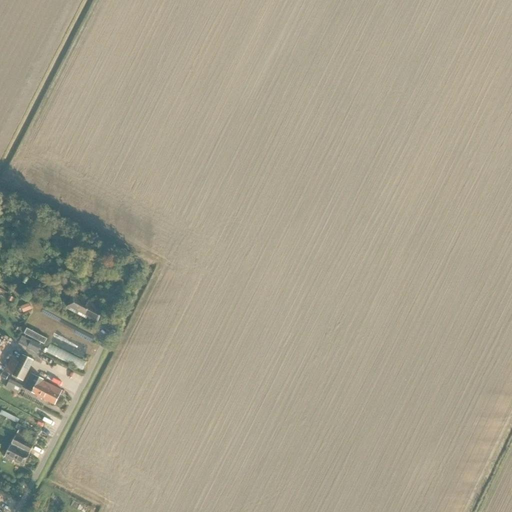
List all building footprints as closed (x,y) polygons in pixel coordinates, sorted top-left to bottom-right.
[(54,230),(48,227),(42,237),(48,241),(54,230)] [(61,234),(57,240),(66,245),(69,239),(61,234)] [(87,316),(98,322),(103,312),(95,308),(96,305),(74,294),(67,308),(86,318),(87,316)] [(23,313),(31,310),(29,303),(21,306),(23,313)] [(47,339),(27,328),(24,334),(44,344),(47,339)] [(37,352),(41,345),(31,340),(27,347),(37,352)] [(52,343),(48,351),(63,359),(67,352),(52,343)] [(19,362),(12,376),(23,381),(34,360),(23,355),(19,362)] [(72,356),(70,364),(85,368),(88,360),(72,356)] [(11,357),(4,372),(12,375),(19,361),(11,357)] [(55,405),(62,390),(43,381),(44,379),(31,373),(24,388),(36,395),(55,405)] [(23,385),(10,379),(6,387),(18,394),(23,385)] [(23,437),(27,429),(18,424),(16,428),(19,429),(17,434),(23,437)] [(23,437),(17,434),(12,443),(5,457),(13,462),(14,460),(24,465),(29,455),(31,452),(35,443),(23,437)]
